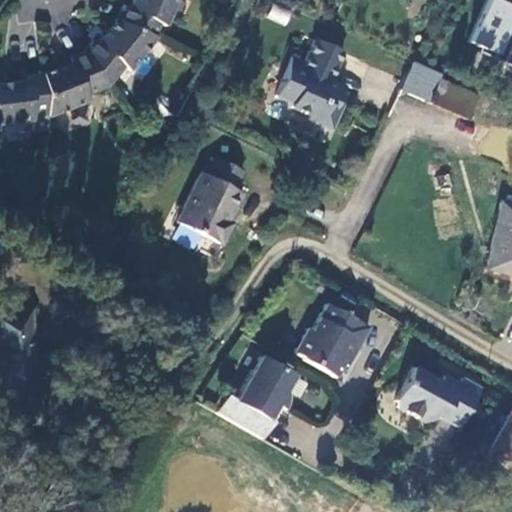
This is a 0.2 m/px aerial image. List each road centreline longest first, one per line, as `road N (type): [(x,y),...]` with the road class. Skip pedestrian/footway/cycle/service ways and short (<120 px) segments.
road 1 (unknown): [(511,355),(321,243),(286,242),(254,272),(137,428),(67,469),(0,476)]
road 2 (residential): [(343,225),(409,111),(511,147)]
